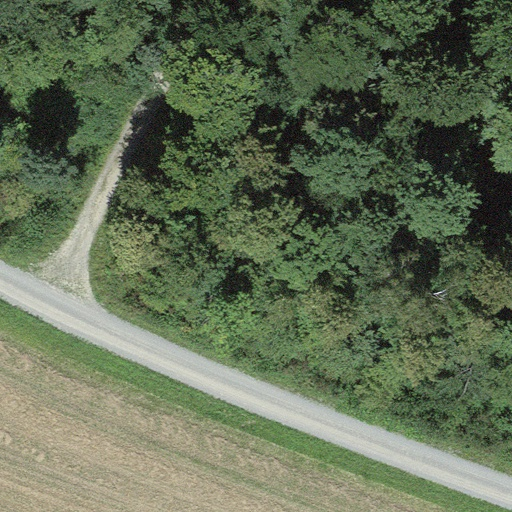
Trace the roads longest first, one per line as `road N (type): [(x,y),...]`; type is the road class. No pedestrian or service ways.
road 1 (track): [(511,496),(147,358),(0,286)]
road 2 (track): [(49,310),(203,0)]
